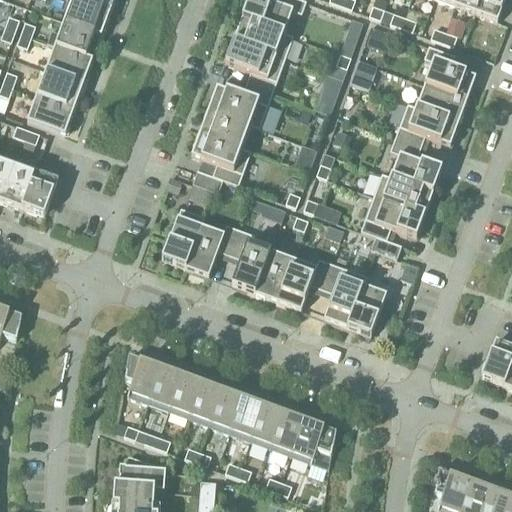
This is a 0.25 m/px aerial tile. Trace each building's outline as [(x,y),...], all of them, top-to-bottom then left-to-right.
[(110,16),(116,0),(73,0),(72,2),(110,16)] [(241,23),(284,39),(292,17),(301,20),(306,7),(286,0),(278,0),(275,9),(250,0),(241,23)] [(339,11),(343,1),(340,0),(330,0),(328,7),(339,11)] [(454,12),(458,0),(435,0),(434,4),(454,12)] [(474,19),(481,0),(458,0),(454,12),(474,19)] [(481,0),(474,19),(496,28),(506,0),(481,0)] [(343,1),(339,11),(351,16),(355,5),(343,1)] [(101,41),(110,16),(72,2),(63,27),(101,41)] [(380,26),(384,16),(372,12),(368,22),(380,26)] [(400,34),(404,23),(393,19),(389,30),(400,34)] [(4,34),(15,37),(19,26),(8,22),(4,34)] [(293,42),(284,39),(241,23),(233,46),(285,65),(293,42)] [(404,23),(400,34),(412,38),(416,28),(404,23)] [(92,66),(101,41),(63,27),(54,52),(92,66)] [(20,39),(31,43),(35,32),(25,28),(20,39)] [(370,29),(362,48),(376,53),(384,35),(370,29)] [(11,49),(15,37),(4,34),(0,45),(11,49)] [(441,49),(444,38),(434,34),(430,45),(441,49)] [(444,38),(441,49),(452,53),(456,43),(444,38)] [(27,55),(31,43),(20,39),(16,51),(27,55)] [(272,100),(285,65),(233,46),(224,69),(250,79),(246,90),(272,100)] [(344,47),(339,60),(340,60),(350,64),(355,51),(344,47)] [(83,90),(92,66),(54,52),(45,77),(83,90)] [(424,91),(466,107),(475,83),(450,74),(454,62),(428,53),(423,66),(432,69),(424,91)] [(346,75),(350,64),(340,60),(335,71),(346,75)] [(368,94),(375,73),(357,66),(350,87),(368,94)] [(74,115),(83,90),(45,77),(36,101),(74,115)] [(2,89),(13,93),(17,81),(6,78),(2,89)] [(0,101),(8,104),(13,93),(2,89),(0,94),(0,101)] [(259,135),(272,100),(246,90),(241,102),(216,93),(207,116),(250,131),(259,135)] [(458,129),(466,107),(424,91),(415,114),(458,129)] [(64,141),(74,115),(36,101),(26,127),(64,141)] [(318,101),(313,115),(329,122),(335,107),(318,101)] [(458,129),(415,114),(406,110),(394,145),(420,155),(424,143),(450,153),(458,129)] [(242,154),(250,131),(207,116),(199,138),(242,154)] [(24,146),(27,136),(16,132),(12,142),(24,146)] [(27,136),(24,146),(35,151),(39,140),(27,136)] [(251,157),(242,154),(199,138),(190,162),(216,171),(212,183),(222,187),(238,192),(251,157)] [(416,166),(420,155),(394,145),(389,158),(398,161),(390,183),(433,199),(441,176),(416,166)] [(306,176),(314,155),(300,150),(292,170),(306,176)] [(8,187),(15,169),(0,163),(0,206),(1,207),(9,187),(8,187)] [(22,215),(35,177),(15,169),(8,187),(9,187),(1,207),(22,215)] [(326,185),(330,173),(320,169),(316,181),(326,185)] [(35,177),(22,215),(44,223),(58,185),(35,177)] [(218,200),(222,187),(197,177),(192,190),(218,200)] [(433,199),(390,183),(381,180),(373,202),(424,221),(433,199)] [(289,198),(285,210),(296,213),(300,202),(289,198)] [(416,245),(424,221),(373,202),(360,237),(386,247),(390,235),(416,245)] [(185,275),(200,232),(204,223),(180,215),(161,266),(185,275)] [(304,237),(308,226),(296,222),(293,233),(304,237)] [(229,262),(239,236),(226,231),(222,240),(200,232),(185,275),(208,283),(217,258),(229,262)] [(255,300),(270,258),(248,250),(251,241),(239,236),(229,262),(240,266),(231,292),(255,300)] [(396,265),(401,252),(375,243),(370,256),(396,265)] [(277,309),(293,266),(270,258),(255,300),(277,309)] [(321,296),(331,270),(318,265),(315,274),(293,266),(277,309),(300,317),(310,292),(321,296)] [(347,334),(363,292),(366,283),(331,270),(321,296),(333,300),(323,326),(347,334)] [(363,292),(347,334),(370,343),(386,300),(363,292)] [(0,317),(0,344),(1,341),(16,346),(20,323),(13,320),(12,322),(0,317)] [(503,392),(511,367),(511,352),(495,346),(481,384),(503,392)] [(148,410),(160,376),(136,367),(136,365),(129,363),(125,386),(132,389),(127,402),(148,410)] [(511,367),(503,392),(511,395),(511,367)] [(168,417),(180,383),(160,376),(148,410),(168,417)] [(188,425),(201,391),(180,383),(168,417),(188,425)] [(0,387),(0,395),(7,398),(9,391),(0,387)] [(209,432),(221,398),(201,391),(188,425),(209,432)] [(229,440),(241,406),(221,398),(209,432),(229,440)] [(249,447),(261,413),(241,406),(229,440),(249,447)] [(269,455),(282,421),(261,413),(249,447),(269,455)] [(290,462),(302,428),(282,421),(269,455),(290,462)] [(302,428),(290,462),(311,470),(316,457),(330,462),(335,438),(327,436),(327,437),(302,428)] [(134,446),(138,436),(127,431),(123,442),(134,446)] [(155,453),(158,443),(147,439),(143,449),(155,453)] [(158,443),(155,453),(166,458),(170,447),(158,443)] [(195,468),(199,458),(188,454),(184,464),(195,468)] [(199,458),(195,468),(206,472),(210,462),(199,458)] [(118,468),(117,491),(154,494),(161,494),(163,473),(149,472),(149,468),(125,460),(122,469),(118,468)] [(236,483),(239,473),(228,469),(224,479),(236,483)] [(239,473),(236,483),(247,487),(251,477),(239,473)] [(461,511),(470,490),(445,481),(446,479),(439,477),(434,500),(441,503),(438,511),(461,511)] [(276,498),(280,488),(269,484),(265,494),(276,498)] [(213,511),(215,489),(200,487),(198,511),(213,511)] [(280,488),(276,498),(287,502),(291,492),(280,488)] [(484,511),(490,498),(470,490),(461,511),(484,511)] [(152,511),(154,497),(154,494),(117,491),(114,491),(112,511),(152,511)] [(507,511),(510,505),(490,498),(484,511),(507,511)]
